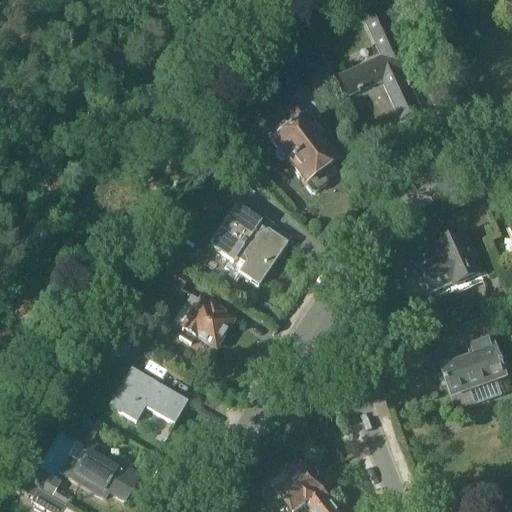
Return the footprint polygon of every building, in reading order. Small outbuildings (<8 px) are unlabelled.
[(385,0),(396,24),(413,16),(405,0),(385,0)] [(511,0),(503,0),(502,1),(511,22),(511,0)] [(454,15),(437,6),(431,17),(449,26),(454,15)] [(384,58),(342,77),(351,97),(366,90),(365,89),(384,81),(402,120),(422,111),(410,85),(420,80),(415,68),(417,67),(408,47),(404,49),(389,15),(369,24),(384,58)] [(282,49),(266,60),(273,70),(289,59),(282,49)] [(306,84),(289,60),(278,67),(295,92),(306,84)] [(472,95),(469,86),(468,87),(462,72),(450,76),(458,100),(472,95)] [(293,104),(283,111),(278,103),(270,109),(276,116),(284,126),(269,137),(277,148),(275,153),(280,160),(285,159),(311,193),(315,194),(327,186),(327,181),(320,173),(336,161),(293,104)] [(259,288),(288,245),(260,226),(261,223),(236,207),(208,248),(233,265),(236,260),(245,266),(239,274),(259,288)] [(457,285),(482,273),(466,237),(440,248),(445,259),(419,270),(430,294),(456,283),(457,285)] [(152,257),(143,271),(180,294),(189,280),(152,257)] [(222,339),(233,323),(223,317),(224,315),(211,307),(210,308),(191,297),(183,311),(191,316),(182,331),(184,332),(180,339),(191,346),(195,339),(197,340),(197,339),(215,350),(217,347),(221,347),(224,342),(222,339)] [(130,348),(106,334),(99,347),(123,361),(130,348)] [(471,393),(509,380),(494,338),(468,347),(473,362),(443,373),(443,375),(440,376),(444,388),(447,386),(457,414),(476,407),(471,393)] [(174,426),(188,404),(132,370),(109,407),(137,424),(146,409),(174,426)] [(65,408),(56,422),(92,443),(100,429),(65,408)] [(140,476),(106,457),(108,452),(95,444),(93,449),(87,446),(69,478),(105,499),(108,493),(125,503),(140,476)] [(336,505),(329,496),(302,461),(272,484),(292,511),(298,511),(308,504),(313,511),(339,511),(334,506),(336,505)] [(58,486),(27,467),(20,479),(51,497),(58,486)] [(33,499),(38,490),(21,481),(16,490),(33,499)] [(31,504),(44,511),(63,511),(66,508),(38,492),(31,504)]
